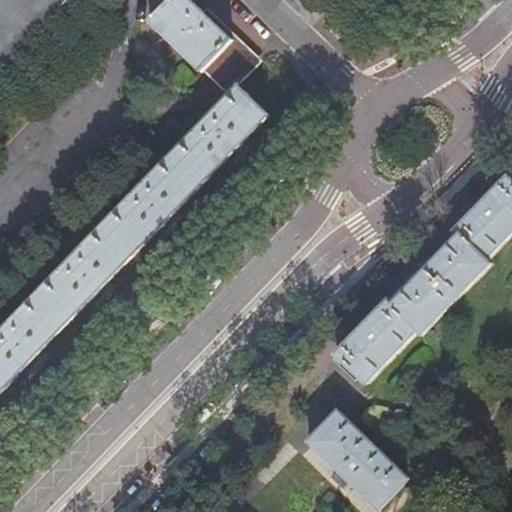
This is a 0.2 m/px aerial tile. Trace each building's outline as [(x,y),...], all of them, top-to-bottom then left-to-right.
[(0,0),(0,60),(57,0),(0,0)] [(204,71),(206,70),(225,86),(252,57),(193,0),(173,0),(152,23),(204,71)] [(0,395),(272,115),(240,84),(0,334),(0,395)] [(457,232),(488,260),(511,236),(511,181),(509,179),(485,203),(457,232)] [(488,260),(457,232),(423,267),(388,303),(418,331),(422,335),(492,265),(488,260)] [(418,331),(388,303),(358,334),(336,357),(366,386),(418,331)] [(408,481),(336,414),(306,444),(335,472),(329,479),(333,483),(339,488),(346,482),(377,511),(408,481)]
